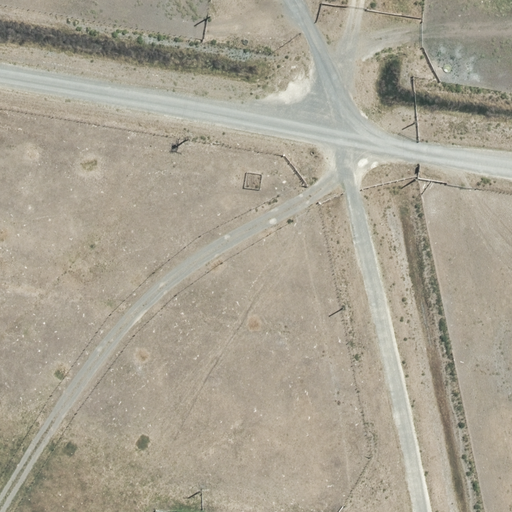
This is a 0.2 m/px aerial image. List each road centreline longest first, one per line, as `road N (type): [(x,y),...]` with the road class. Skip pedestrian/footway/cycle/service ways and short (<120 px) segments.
road 1 (unclassified): [(0,76),(511,163)]
road 2 (track): [(335,48),(511,22)]
